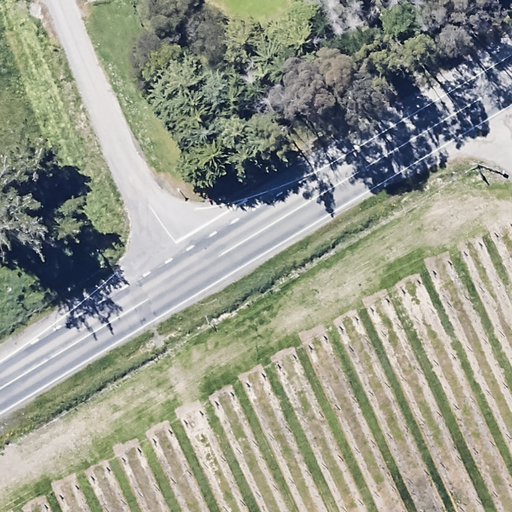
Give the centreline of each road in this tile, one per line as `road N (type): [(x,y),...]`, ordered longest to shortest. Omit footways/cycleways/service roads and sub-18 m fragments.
road 1 (primary): [(167,257),(511,52)]
road 2 (residential): [(167,257),(52,0)]
road 3 (primary): [(0,358),(167,257)]
